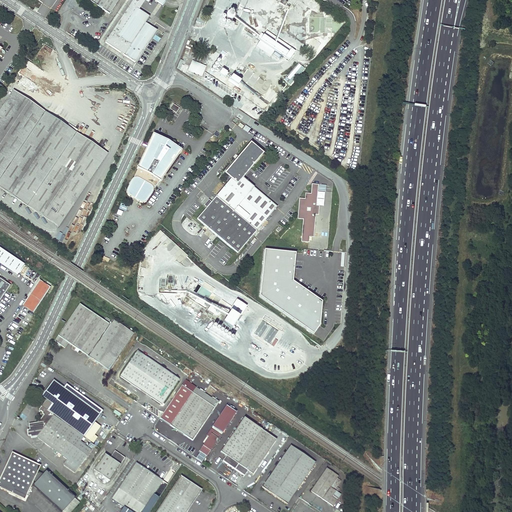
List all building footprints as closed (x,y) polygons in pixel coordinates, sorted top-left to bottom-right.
[(117,0),(89,0),(109,13),(117,0)] [(163,0),(130,0),(105,41),(135,60),(155,29),(144,22),(148,15),(138,8),(142,0),(155,0),(161,4),(163,0)] [(309,32),(320,32),(320,17),(309,17),(309,32)] [(341,18),(320,18),(320,31),(323,31),(323,28),(329,28),(329,32),(341,32),(341,18)] [(290,60),(295,50),(277,39),(274,43),(268,40),(270,35),(265,33),(264,35),(262,34),(255,47),(271,56),(274,51),(290,60)] [(312,56),(321,43),(313,38),(304,50),(312,56)] [(191,59),(187,70),(202,76),(206,65),(191,59)] [(293,71),(295,74),(302,66),(299,64),(293,71)] [(74,131),(12,90),(0,108),(0,185),(57,224),(109,146),(78,126),(74,131)] [(170,110),(176,113),(179,107),(172,104),(170,110)] [(155,134),(152,133),(150,136),(152,137),(139,164),(138,163),(136,167),(137,167),(133,177),(132,177),(131,178),(131,179),(126,188),(126,190),(126,191),(126,193),(127,194),(129,195),(140,201),(142,201),(143,201),(145,201),(146,199),(153,190),(153,189),(153,188),(159,179),(160,180),(162,176),(161,176),(178,151),(179,152),(181,149),(178,146),(177,148),(171,143),(166,140),(162,138),(155,135),(155,134)] [(263,151),(250,139),(223,171),(230,177),(211,200),(208,198),(203,204),(206,206),(196,218),(237,252),(256,230),(256,229),(276,205),(242,176),(263,151)] [(318,185),(312,185),(311,193),(306,193),(305,199),(299,198),(298,219),(303,219),(301,242),(309,242),(309,237),(314,237),(316,215),(318,215),(319,206),(317,205),(318,185)] [(186,223),(184,230),(190,232),(192,225),(186,223)] [(24,264),(0,248),(0,263),(17,275),(24,264)] [(296,253),(265,250),(260,296),(314,334),(320,325),(322,301),(293,281),(296,253)] [(0,300),(10,286),(0,279),(0,300)] [(39,280),(22,305),(33,312),(50,288),(39,280)] [(205,313),(206,308),(200,305),(201,304),(186,295),(185,298),(183,304),(207,318),(211,318),(214,314),(209,311),(210,309),(226,318),(221,326),(231,331),(238,318),(232,315),(241,317),(246,306),(236,300),(230,309),(227,307),(212,304),(210,303),(205,313)] [(108,323),(79,304),(54,340),(64,347),(67,342),(86,355),(108,323)] [(134,333),(113,318),(87,356),(108,370),(134,333)] [(262,321),(254,334),(270,344),(278,331),(262,321)] [(12,349),(17,352),(21,345),(16,342),(12,349)] [(179,378),(137,350),(120,376),(161,404),(179,378)] [(8,361),(14,364),(17,357),(11,354),(8,361)] [(64,387),(54,379),(42,396),(47,399),(42,405),(39,409),(44,413),(38,421),(32,422),(32,425),(29,426),(30,429),(27,429),(28,435),(31,434),(31,437),(37,436),(67,458),(63,463),(75,472),(92,449),(80,441),(84,436),(93,442),(96,438),(93,436),(99,427),(93,423),(103,410),(66,383),(64,387)] [(217,402),(184,380),(159,417),(192,439),(217,402)] [(224,406),(212,428),(223,434),(235,411),(224,406)] [(275,439),(243,417),(220,451),(225,455),(221,460),(243,475),(247,470),(252,473),(275,439)] [(198,450),(206,456),(220,435),(213,431),(211,434),(210,433),(198,450)] [(314,463),(290,446),(261,487),(286,504),(314,463)] [(125,456),(115,449),(110,457),(105,453),(94,469),(110,479),(125,456)] [(40,464),(11,451),(0,475),(0,487),(24,498),(33,480),(35,481),(32,484),(61,511),(62,510),(63,511),(68,511),(78,501),(74,497),(75,496),(46,469),(42,473),(37,470),(40,464)] [(202,462),(205,458),(199,453),(196,458),(202,462)] [(139,511),(161,480),(136,463),(111,500),(123,508),(128,511),(139,511)] [(336,475),(325,467),(309,491),(331,506),(339,494),(335,492),(338,489),(334,486),(339,480),(335,477),(336,475)] [(179,476),(155,511),(185,511),(200,491),(179,476)]
